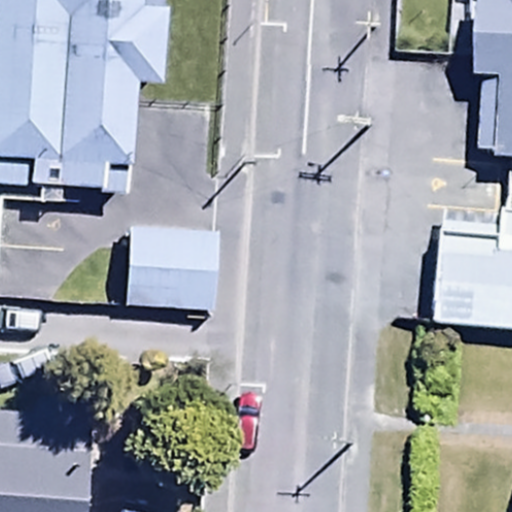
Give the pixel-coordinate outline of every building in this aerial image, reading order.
[(0,0),(0,203),(123,212),(131,106),(154,108),(162,0),(0,0)] [(507,182),(511,182),(511,0),(508,0),(508,18),(478,17),(477,169),(493,170),(493,181),(507,182)] [(511,182),(507,182),(505,232),(441,229),(436,346),(511,349),(511,182)] [(212,247),(125,243),(122,318),(208,323),(212,247)] [(0,511),(81,511),(86,433),(0,427),(0,511)]
